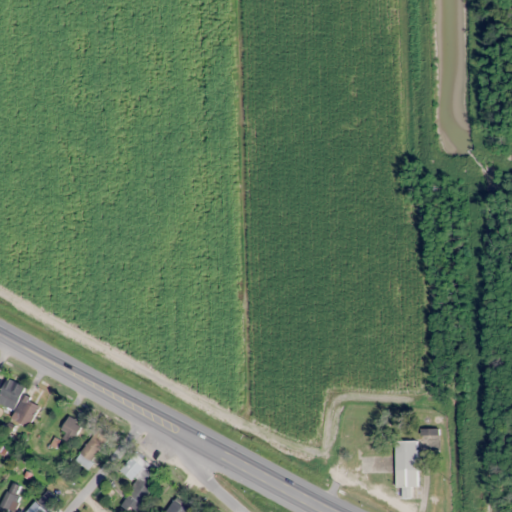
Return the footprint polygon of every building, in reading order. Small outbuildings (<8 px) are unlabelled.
[(0,402),(12,410),(24,391),(8,380),(0,391),(0,402)] [(25,426),(40,408),(28,397),(12,415),(25,426)] [(59,436),(71,444),(83,426),(70,418),(59,436)] [(359,426),(359,457),(376,457),(376,426),(359,426)] [(86,469),(111,437),(100,428),(74,459),(86,469)] [(396,488),(399,488),(399,497),(417,497),(417,441),(396,441),(396,488)] [(134,511),(153,488),(144,481),(154,468),(135,453),(124,468),(139,480),(122,503),(134,511)] [(9,511),(22,488),(12,482),(0,506),(0,508),(6,511),(9,511)] [(154,498),(163,505),(175,490),(166,483),(154,498)] [(45,511),(57,499),(47,490),(25,511),(45,511)] [(193,511),(178,498),(164,511),(193,511)]
